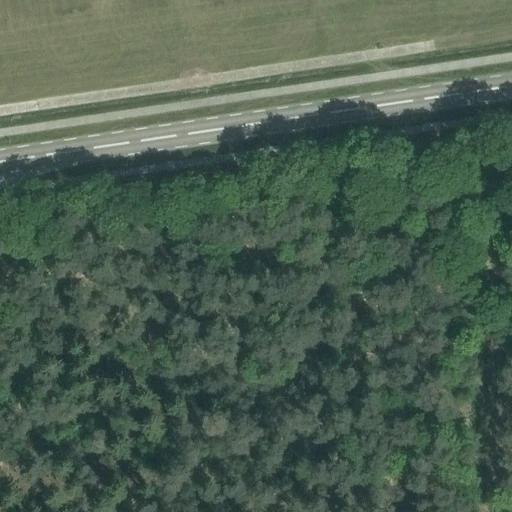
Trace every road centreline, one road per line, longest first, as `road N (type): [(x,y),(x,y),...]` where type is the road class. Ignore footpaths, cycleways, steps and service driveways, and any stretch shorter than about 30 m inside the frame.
road 1 (secondary): [(0,161),(511,88)]
road 2 (track): [(422,46),(0,109)]
road 3 (track): [(476,511),(470,94)]
